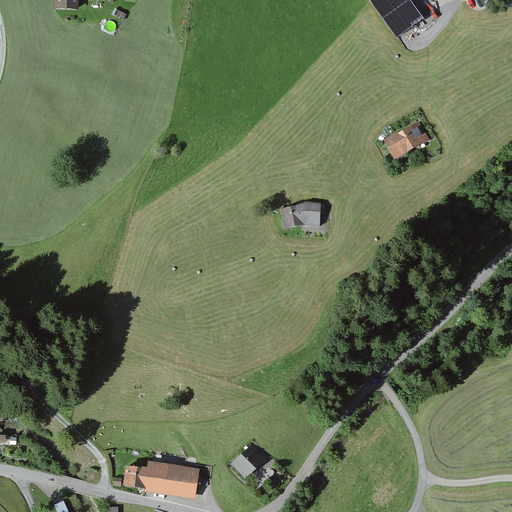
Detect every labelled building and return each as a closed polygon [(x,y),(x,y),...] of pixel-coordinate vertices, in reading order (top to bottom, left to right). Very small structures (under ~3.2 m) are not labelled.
[(59,0),(59,8),(85,8),(84,0),(59,0)] [(412,0),(370,0),(398,38),(425,19),(412,0)] [(422,116),(390,137),(404,159),(437,138),(422,116)] [(326,201),(284,207),(286,228),(329,223),(326,201)] [(250,440),(229,461),(244,476),(266,455),(250,440)] [(197,468),(145,463),(142,493),(194,497),(197,468)] [(59,511),(70,511),(65,500),(56,504),(59,511)]
